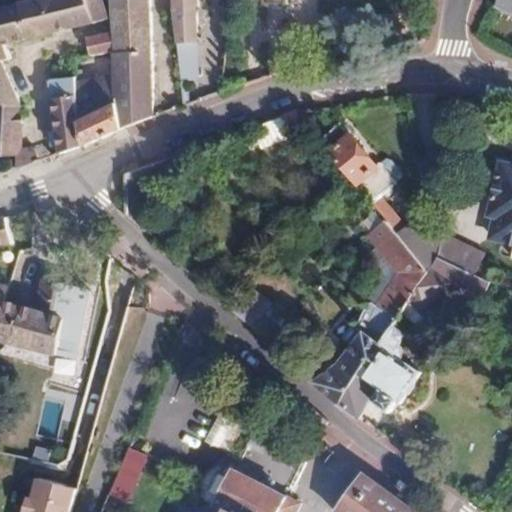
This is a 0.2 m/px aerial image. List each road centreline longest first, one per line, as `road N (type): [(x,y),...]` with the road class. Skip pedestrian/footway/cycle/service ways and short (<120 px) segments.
road 1 (residential): [(465,511),(221,318),(76,177)]
road 2 (residential): [(448,70),(254,103),(76,177)]
